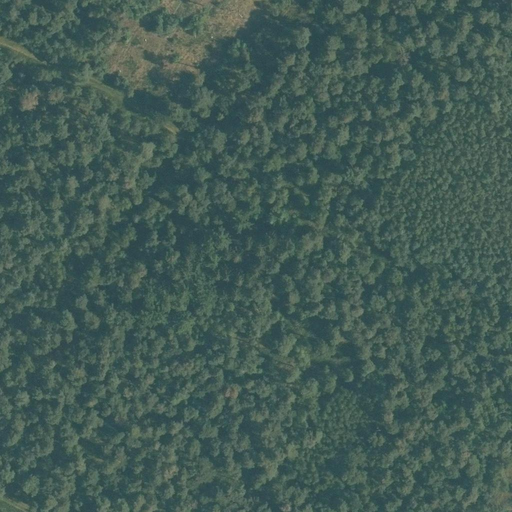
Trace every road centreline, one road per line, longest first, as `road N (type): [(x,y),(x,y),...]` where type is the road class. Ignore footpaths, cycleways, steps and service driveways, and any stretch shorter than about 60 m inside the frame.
road 1 (track): [(298,0),(0,361)]
road 2 (unknown): [(316,0),(217,116),(0,6)]
road 3 (track): [(192,131),(0,34)]
